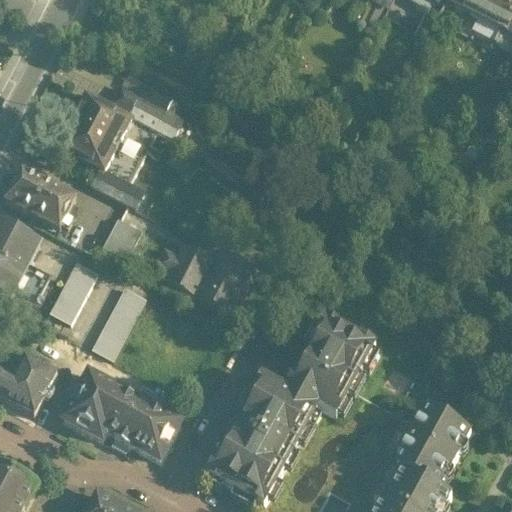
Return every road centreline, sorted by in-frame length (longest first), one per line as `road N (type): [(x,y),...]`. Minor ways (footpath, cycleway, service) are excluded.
road 1 (residential): [(188,511),(119,475),(80,475),(0,434)]
road 2 (residential): [(67,0),(0,133)]
